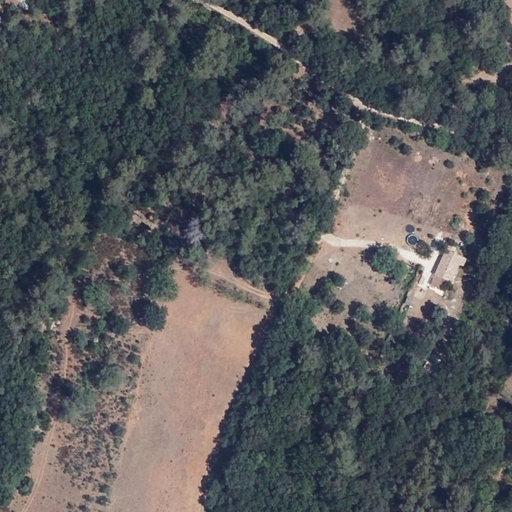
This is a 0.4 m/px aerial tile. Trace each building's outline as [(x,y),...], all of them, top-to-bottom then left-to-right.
[(446,250),(440,266),(447,269),(453,253),(446,250)] [(467,259),(453,253),(447,269),(440,266),(435,276),(452,283),(460,264),(464,266),(467,259)] [(440,290),(440,278),(430,278),(430,290),(440,290)] [(411,306),(413,300),(406,297),(403,303),(411,306)] [(434,374),(436,364),(424,361),(421,371),(434,374)]
